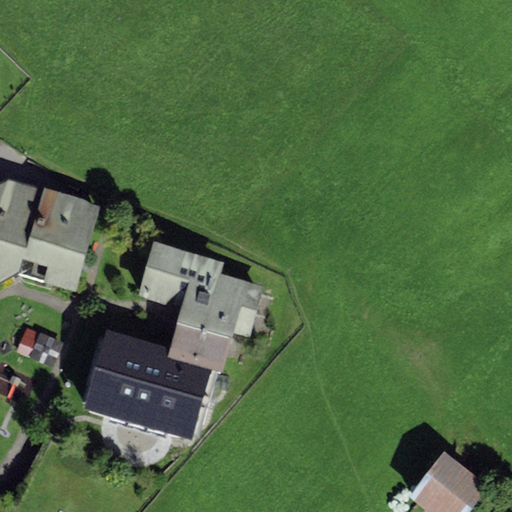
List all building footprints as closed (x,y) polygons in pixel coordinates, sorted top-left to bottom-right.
[(7,189),(0,192),(0,289),(19,281),(22,270),(47,277),(43,291),(77,300),(101,214),(7,189)] [(181,309),(170,348),(167,358),(212,370),(222,373),(233,333),(248,338),(263,287),(220,275),(224,262),(152,242),(137,296),(181,309)] [(192,441),(212,370),(167,358),(170,348),(105,330),(83,410),(192,441)] [(27,331),(17,356),(53,371),(63,346),(27,331)] [(443,451),(408,496),(429,511),(468,511),(489,485),(443,451)]
